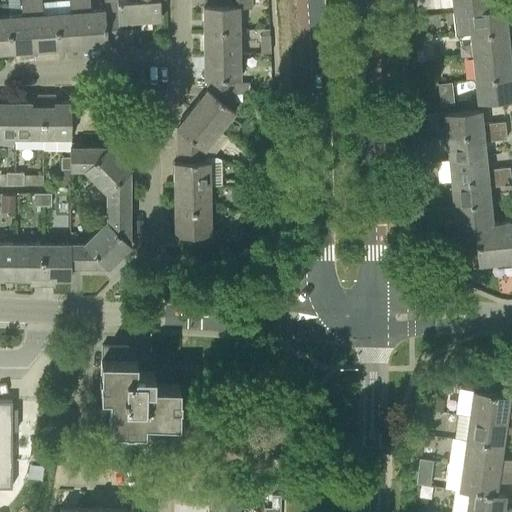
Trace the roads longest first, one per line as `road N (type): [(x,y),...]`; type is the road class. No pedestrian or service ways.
road 1 (tertiary): [(370,315),(355,0)]
road 2 (tertiary): [(310,0),(324,285),(332,306)]
road 3 (residential): [(161,511),(161,491),(146,472),(84,463),(86,309)]
road 4 (residential): [(143,312),(145,140),(180,60)]
road 5 (tertiary): [(364,511),(370,315)]
road 6 (residential): [(143,312),(284,316),(332,306)]
road 7 (residential): [(0,66),(180,60)]
road 8 (residential): [(511,311),(370,315)]
